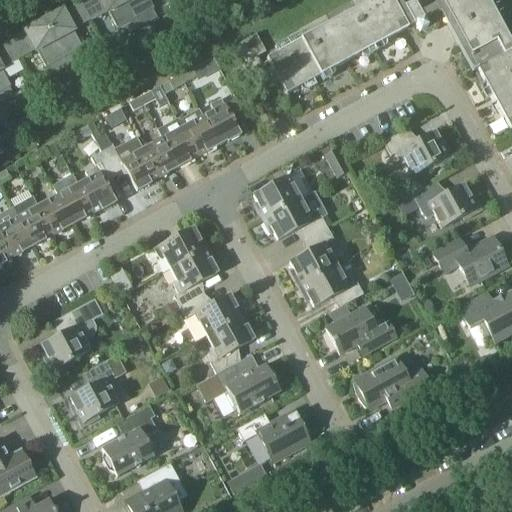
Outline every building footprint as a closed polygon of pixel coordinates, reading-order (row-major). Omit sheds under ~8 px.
[(123,0),(86,0),(80,4),(90,23),(107,14),(117,31),(120,30),(124,37),(140,29),(123,0)] [(123,0),(140,29),(155,20),(151,13),(154,11),(147,0),(123,0)] [(406,30),(390,0),(376,0),(266,60),(286,96),(318,78),(406,30)] [(438,0),(441,4),(441,5),(469,58),(477,71),(484,84),(491,98),(495,104),(501,116),(510,133),(511,131),(511,49),(509,45),(497,23),(484,0),(438,0)] [(80,4),(44,23),(68,68),(84,59),(80,52),(82,50),(73,32),(90,23),(80,4)] [(413,5),(403,10),(410,23),(411,23),(412,26),(414,25),(419,35),(422,33),(427,30),(422,21),(419,16),(413,5)] [(68,68),(44,23),(8,43),(18,62),(36,52),(45,70),(48,69),(52,76),(68,68)] [(230,51),(244,77),(262,68),(257,60),(266,55),(256,37),(230,51)] [(18,62),(8,43),(0,46),(0,104),(12,98),(8,90),(11,89),(1,71),(18,62)] [(209,61),(194,69),(200,79),(215,71),(209,61)] [(180,78),(184,87),(195,81),(191,73),(180,78)] [(184,87),(180,78),(169,84),(173,92),(184,87)] [(151,94),(140,100),(144,108),(155,102),(151,94)] [(144,108),(140,100),(129,106),(133,114),(144,108)] [(213,114),(203,120),(198,112),(218,149),(226,144),(227,145),(240,138),(220,102),(210,108),(213,114)] [(218,149),(198,112),(178,122),(177,120),(177,121),(198,159),(218,149)] [(177,121),(157,132),(178,170),(198,159),(177,121)] [(87,129),(76,134),(81,143),(92,137),(87,129)] [(162,142),(143,152),(136,139),(135,139),(158,181),(178,170),(157,132),(156,132),(162,142)] [(405,134),(383,146),(390,159),(395,156),(397,160),(397,159),(398,161),(402,166),(405,165),(412,179),(433,167),(435,170),(452,161),(441,141),(438,142),(434,135),(412,147),(405,134)] [(113,149),(102,155),(113,177),(124,171),(137,194),(150,187),(149,186),(158,181),(135,139),(114,151),(113,149)] [(46,151),(35,157),(39,165),(50,159),(46,151)] [(348,176),(336,154),(325,160),(337,182),(348,176)] [(72,177),(93,216),(101,212),(102,213),(115,206),(103,182),(113,177),(102,155),(91,161),(95,170),(85,175),(88,182),(78,187),(72,177)] [(39,165),(35,157),(24,163),(28,171),(39,165)] [(6,173),(0,175),(0,186),(10,181),(6,173)] [(93,216),(72,177),(52,188),(57,198),(73,227),(93,216)] [(262,223),(300,202),(288,180),(253,199),(257,206),(253,208),(262,223)] [(421,215),(422,217),(426,221),(433,217),(441,231),(462,220),(464,223),(481,214),(470,193),(466,195),(463,188),(440,200),(433,186),(411,198),(421,215)] [(32,198),(32,199),(53,238),(73,227),(57,198),(38,209),(32,198)] [(53,238),(32,199),(12,210),(33,249),(53,238)] [(300,202),(262,223),(270,238),(273,236),(277,244),(299,232),(305,242),(327,231),(321,219),(312,224),(300,202)] [(12,210),(0,216),(0,236),(13,260),(33,249),(12,210)] [(170,272),(208,252),(200,236),(197,238),(193,231),(154,252),(156,255),(157,257),(161,262),(163,260),(170,272)] [(327,231),(305,242),(311,253),(289,265),(293,273),(290,274),(298,289),(336,269),(324,247),(333,242),(327,231)] [(13,260),(0,236),(0,267),(5,265),(5,264),(13,260)] [(507,269),(491,241),(465,255),(458,243),(432,257),(443,277),(458,269),(469,290),(507,269)] [(216,267),(208,252),(170,272),(176,284),(174,286),(175,291),(177,293),(176,293),(178,297),(173,299),(179,310),(201,299),(195,288),(217,276),(213,269),(216,267)] [(336,269),(298,289),(306,305),(309,303),(313,310),(335,298),(341,309),(363,297),(357,286),(348,291),(336,269)] [(121,271),(110,277),(121,298),(133,292),(121,271)] [(486,295),(455,312),(456,313),(457,312),(469,333),(483,325),(494,345),(511,335),(511,298),(492,309),(485,297),(487,296),(486,295)] [(201,299),(179,310),(185,322),(194,317),(206,339),(244,318),(236,303),(233,305),(229,298),(207,310),(201,299)] [(429,301),(420,306),(427,318),(436,314),(429,301)] [(94,302),(55,323),(63,336),(40,348),(44,355),(41,357),(52,378),(70,368),(68,365),(89,354),(83,342),(92,337),(94,333),(94,329),(91,322),(101,317),(101,318),(103,318),(102,316),(107,313),(101,302),(95,305),(94,302)] [(161,309),(159,310),(163,318),(177,311),(172,303),(161,309)] [(374,308),(365,314),(363,311),(325,332),(339,358),(362,346),(367,356),(396,341),(387,324),(384,326),(374,308)] [(434,331),(444,326),(440,317),(429,322),(434,331)] [(253,334),(244,318),(206,339),(212,351),(210,352),(212,358),(213,360),(212,360),(214,363),(209,366),(215,377),(237,366),(231,355),(253,343),(249,335),(253,334)] [(110,383),(108,380),(112,378),(114,381),(125,375),(116,358),(84,376),(91,389),(69,401),(73,408),(70,410),(81,430),(98,421),(96,418),(118,407),(110,392),(113,391),(111,385),(110,383)] [(422,377),(408,385),(395,361),(353,384),(358,393),(354,395),(355,398),(357,401),(359,404),(361,407),(363,410),(366,412),(368,411),(369,413),(387,404),(393,414),(431,394),(422,377)] [(240,382),(233,369),(238,366),(237,366),(215,377),(197,387),(205,402),(225,391),(229,397),(225,399),(232,410),(235,409),(239,416),(253,409),(253,410),(263,405),(262,404),(279,395),(277,391),(281,389),(271,370),(267,372),(265,369),(240,382)] [(157,433),(150,421),(154,419),(149,409),(116,427),(123,440),(101,451),(103,456),(102,462),(108,473),(114,475),(116,480),(154,460),(149,451),(152,449),(146,439),(157,433)] [(288,458),(289,454),(308,443),(294,417),(271,429),(264,417),(236,432),(243,445),(256,437),(272,466),(288,458)] [(0,497),(34,479),(32,476),(33,473),(30,466),(26,465),(20,454),(10,460),(0,441),(0,497)] [(137,483),(143,494),(125,504),(129,511),(179,511),(175,503),(173,504),(169,496),(170,495),(164,483),(175,476),(170,466),(137,483)] [(234,498),(244,493),(236,479),(226,484),(234,498)] [(21,504),(7,511),(51,511),(47,504),(35,510),(29,500),(21,504)]
